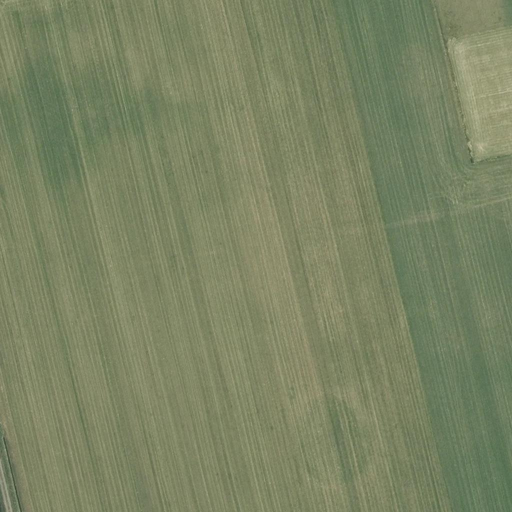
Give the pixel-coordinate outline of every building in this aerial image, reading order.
[(36,356),(45,356),(44,343),(35,344),(36,356)] [(95,376),(103,374),(102,369),(103,369),(100,355),(85,358),(89,373),(93,372),(95,376)] [(71,368),(45,373),(49,390),(74,384),(71,368)] [(81,459),(75,461),(76,467),(83,466),(81,459)] [(88,471),(97,469),(96,460),(86,462),(88,471)] [(15,474),(18,484),(24,482),(22,473),(15,474)] [(113,504),(119,504),(120,500),(113,499),(114,496),(106,496),(105,501),(113,501),(113,504)]
